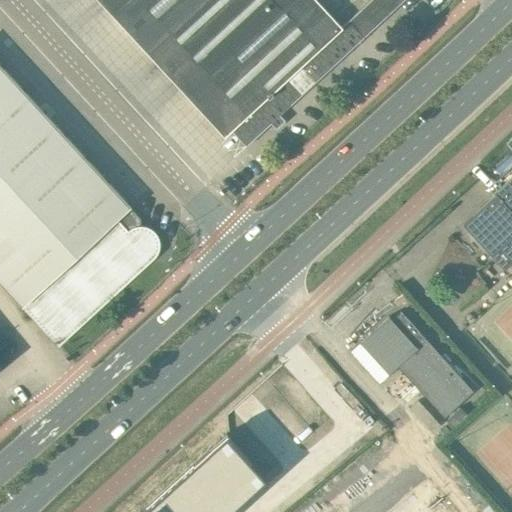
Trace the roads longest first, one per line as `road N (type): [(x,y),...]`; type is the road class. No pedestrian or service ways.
road 1 (primary): [(19,511),(511,57)]
road 2 (primary): [(511,0),(239,255)]
road 3 (unclassified): [(239,255),(12,0)]
road 4 (primary): [(239,255),(0,469)]
road 5 (unknown): [(253,0),(113,112)]
